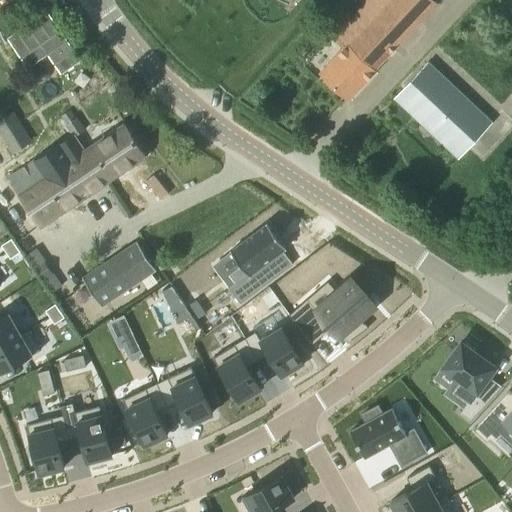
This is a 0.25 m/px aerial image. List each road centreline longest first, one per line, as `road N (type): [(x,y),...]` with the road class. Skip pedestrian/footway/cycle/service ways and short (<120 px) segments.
road 1 (tertiary): [(456,282),(185,102),(97,0)]
road 2 (residential): [(54,511),(148,491),(298,417)]
road 3 (residential): [(298,417),(359,374),(456,282)]
